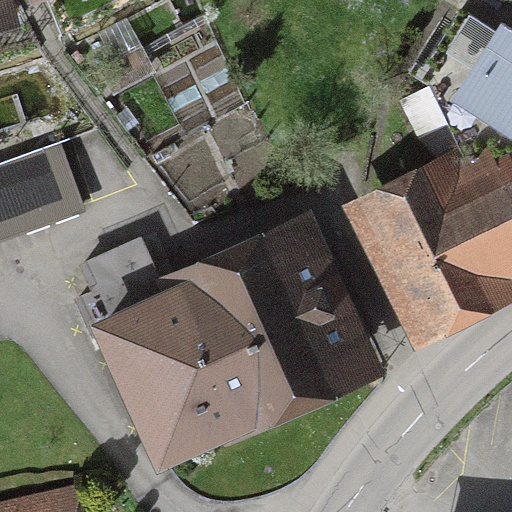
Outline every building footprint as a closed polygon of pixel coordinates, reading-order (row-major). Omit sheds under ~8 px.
[(0,0),(0,21),(12,18),(7,0),(0,0)] [(472,159),(491,150),(511,193),(511,44),(434,82),(467,150),(472,159)] [(0,169),(0,236),(84,206),(62,147),(0,169)] [(511,261),(511,193),(491,150),(472,159),(467,150),(448,159),(453,169),(371,210),(426,321),(499,285),(492,271),(511,261)] [(155,402),(143,408),(164,455),(239,421),(236,413),(357,359),(303,238),(141,309),(128,280),(152,270),(139,240),(86,264),(98,291),(81,299),(96,333),(107,328),(127,372),(139,367),(155,402)] [(66,511),(62,494),(0,508),(0,511),(66,511)]
